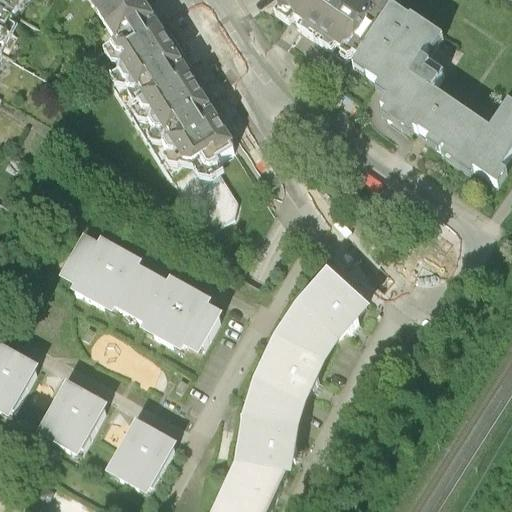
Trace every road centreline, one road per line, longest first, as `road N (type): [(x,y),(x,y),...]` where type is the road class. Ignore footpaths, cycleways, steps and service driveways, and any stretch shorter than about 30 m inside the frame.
road 1 (residential): [(426,308),(461,284),(472,257),(468,232),(254,98)]
road 2 (residential): [(254,98),(275,154),(318,220),(404,305),(426,308)]
